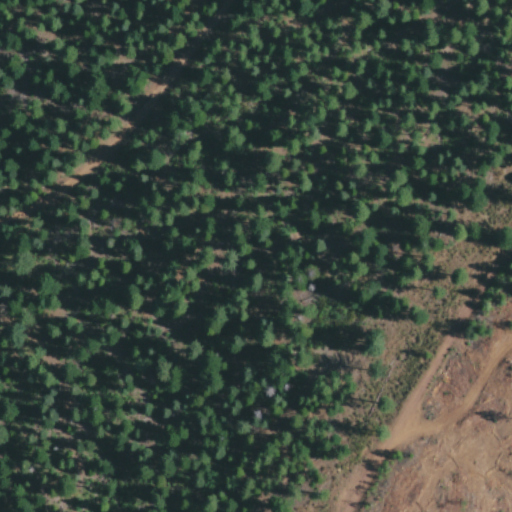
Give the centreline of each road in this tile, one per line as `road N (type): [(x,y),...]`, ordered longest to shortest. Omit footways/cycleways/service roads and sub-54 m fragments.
road 1 (track): [(449,0),(511,76),(508,255),(346,511)]
road 2 (track): [(233,0),(88,180),(0,222)]
